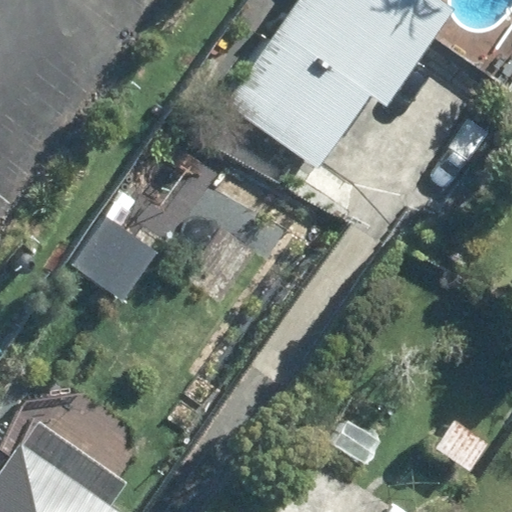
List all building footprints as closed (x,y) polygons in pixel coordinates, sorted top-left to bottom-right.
[(295,0),(221,106),(314,171),(367,98),(384,110),(453,12),(435,0),(295,0)] [(263,0),(245,0),(244,3),(256,11),(263,0)] [(150,252),(98,213),(63,261),(114,299),(150,252)] [(447,421),(429,447),(464,473),(483,448),(447,421)] [(108,511),(16,445),(0,468),(0,511),(108,511)] [(265,511),(237,494),(226,511),(265,511)]
